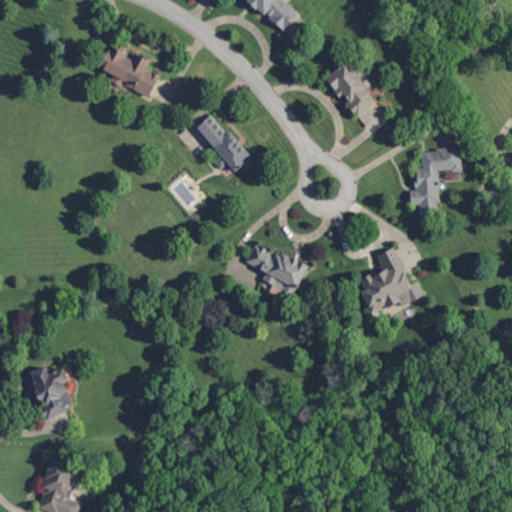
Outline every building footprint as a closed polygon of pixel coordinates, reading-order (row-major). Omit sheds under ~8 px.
[(291,0),(290,1),(288,3),(291,6),(299,14),(298,15),(285,28),(285,29),(279,24),(260,6),(258,8),(256,6),(255,5),(253,3),(249,0),(291,0)] [(136,60),(140,53),(153,61),(148,68),(162,75),(160,79),(159,79),(151,95),(150,96),(150,97),(134,88),(133,87),(125,83),(123,86),(117,83),(113,80),(115,77),(103,70),(101,69),(114,46),(115,47),(123,52),(126,53),(129,54),(129,55),(128,56),(136,60)] [(367,73),(368,75),(366,77),(373,85),(367,90),(372,95),(377,102),(376,103),(361,117),(360,117),(347,103),(350,101),(345,94),(341,98),(337,94),(335,91),(334,90),(336,89),(328,79),(347,62),(348,64),(354,58),(367,73)] [(230,134),(232,133),(236,137),(237,139),(240,142),(242,145),(256,160),(254,162),(247,169),(243,165),(237,171),(236,170),(230,162),(229,162),(224,167),(223,168),(217,161),(224,155),(213,143),(212,142),(199,128),(202,126),(210,118),(213,115),(230,134)] [(464,172),(453,173),(453,171),(439,172),(439,173),(440,173),(440,178),(440,179),(441,191),(442,204),(439,204),(440,216),(422,218),(421,206),(413,206),(412,192),(418,191),(418,189),(416,189),(415,179),(417,179),(417,170),(424,169),(423,153),(425,153),(427,153),(438,152),(438,150),(440,150),(459,148),(462,148),(464,172)] [(259,246),(260,245),(271,251),(271,252),(273,254),(272,255),(276,257),(277,255),(282,257),(283,255),(284,256),(285,254),(290,257),(289,258),(291,259),(292,257),(296,260),(299,261),(310,267),(302,282),(294,297),(293,296),(268,282),(265,281),(264,280),(268,273),(266,272),(257,268),(249,263),(247,262),(257,245),(259,246)] [(413,285),(417,283),(424,297),(404,308),(401,303),(389,309),(388,306),(374,314),(363,293),(367,290),(362,281),(373,274),(375,277),(386,270),(379,257),(395,248),(409,274),(407,275),(413,285)] [(51,374),(54,373),(54,372),(65,367),(65,368),(70,378),(65,381),(72,397),(73,399),(75,402),(73,403),(68,405),(68,406),(67,406),(69,408),(69,409),(67,410),(50,418),(49,419),(42,405),(47,402),(45,399),(42,401),(37,390),(39,389),(39,388),(37,385),(36,382),(37,381),(33,372),(37,370),(46,366),(47,366),(51,373),(51,374)] [(72,501),(71,501),(66,499),(63,508),(61,511),(52,511),(41,508),(40,508),(45,495),(42,494),(49,475),(50,472),(53,464),(54,460),(65,464),(75,467),(83,470),(83,471),(72,501)]
